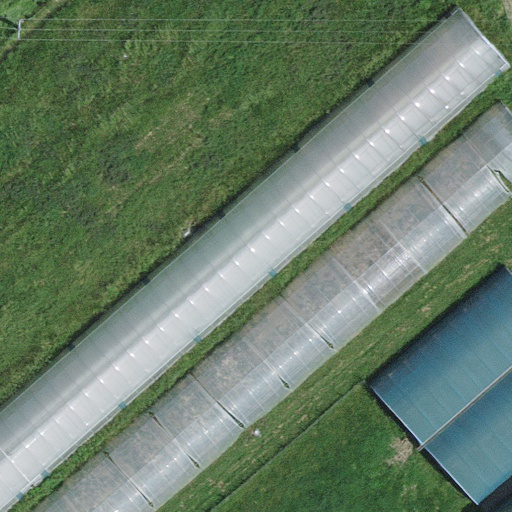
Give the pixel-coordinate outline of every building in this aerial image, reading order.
[(305,0),(0,269),(0,362),(410,0),(305,0)] [(160,0),(0,141),(0,236),(267,0),(160,0)] [(0,412),(0,511),(2,511),(510,66),(459,9),(0,412)] [(511,114),(502,103),(36,511),(155,511),(511,198),(511,114)] [(511,262),(383,380),(488,495),(511,473),(511,262)]
